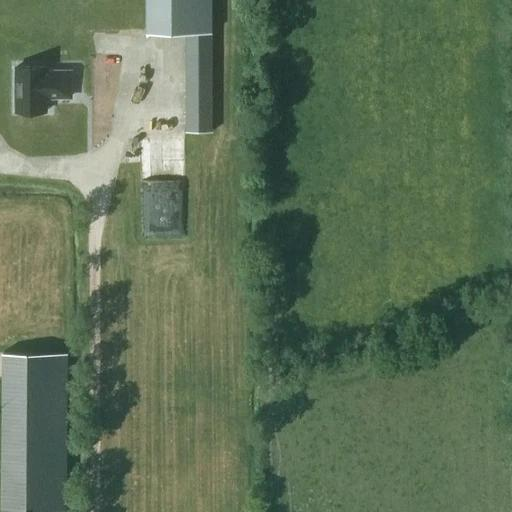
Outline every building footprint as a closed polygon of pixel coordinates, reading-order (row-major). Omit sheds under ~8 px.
[(149,0),(150,29),(215,29),(214,0),(149,0)] [(186,30),(187,131),(214,131),(213,30),(186,30)] [(116,93),(115,52),(101,52),(103,94),(116,93)] [(47,65),(17,66),(17,110),(47,110),(47,95),(71,95),(71,70),(47,70),(47,65)] [(96,144),(92,126),(67,132),(72,151),(96,144)] [(3,351),(1,511),(68,511),(69,351),(3,351)]
